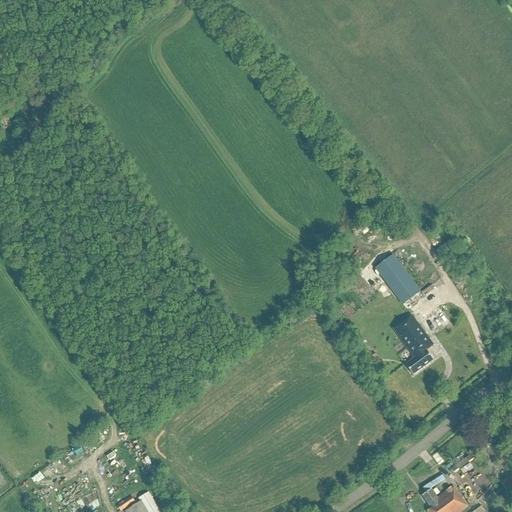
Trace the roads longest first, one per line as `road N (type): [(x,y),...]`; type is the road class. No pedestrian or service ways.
road 1 (track): [(413,230),(203,0)]
road 2 (unclassified): [(332,511),(511,367)]
